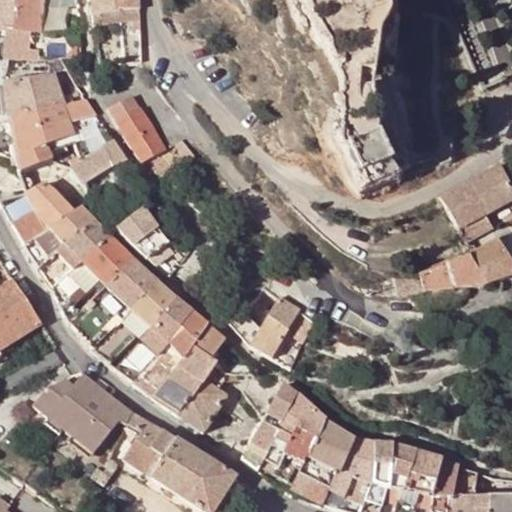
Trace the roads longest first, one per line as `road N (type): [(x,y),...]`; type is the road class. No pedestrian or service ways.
road 1 (unclassified): [(511,98),(495,147),(401,204),(367,209),(267,161),(169,47)]
road 2 (unclassified): [(83,0),(101,113),(150,191),(165,192),(207,237),(334,305)]
road 3 (residential): [(0,235),(75,357),(128,403),(273,499)]
road 4 (unclassified): [(334,305),(305,257),(195,136),(169,47)]
road 5 (unclassified): [(334,305),(363,315),(464,303),(510,288)]
